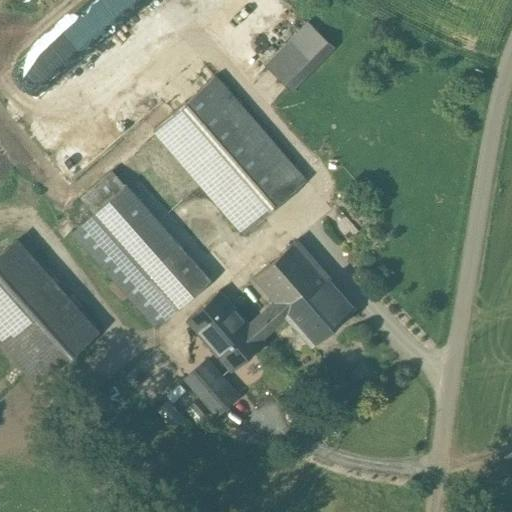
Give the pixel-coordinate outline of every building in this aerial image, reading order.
[(308,24),(284,48),(309,72),(332,49),(308,24)] [(291,90),(309,72),(284,48),(266,66),(291,90)] [(305,180),(214,76),(153,129),(166,144),(244,234),(305,180)] [(178,247),(112,173),(82,199),(95,213),(148,274),(178,247)] [(359,206),(351,213),(357,219),(365,212),(359,206)] [(178,247),(148,274),(95,213),(73,231),(76,234),(157,326),(208,281),(178,247)] [(17,239),(5,250),(85,341),(97,330),(17,239)] [(319,270),(294,241),(253,277),(275,301),(248,324),(219,290),(187,318),(231,368),(252,350),(263,341),(261,338),(287,315),(286,314),(310,294),(302,285),(319,270)] [(85,341),(5,250),(0,254),(0,341),(37,383),(54,369),(85,341)] [(351,306),(319,270),(302,285),(310,294),(286,314),(287,315),(310,341),(335,319),(351,306)] [(156,351),(151,359),(166,368),(171,360),(156,351)] [(200,395),(217,414),(237,396),(206,360),(202,363),(217,380),(200,395)] [(202,363),(185,378),(200,395),(217,380),(202,363)] [(165,396),(172,404),(185,391),(179,384),(165,396)] [(168,401),(156,411),(172,430),(184,419),(168,401)] [(193,402),(184,409),(195,423),(204,416),(193,402)] [(91,411),(75,424),(91,443),(107,429),(91,411)]
